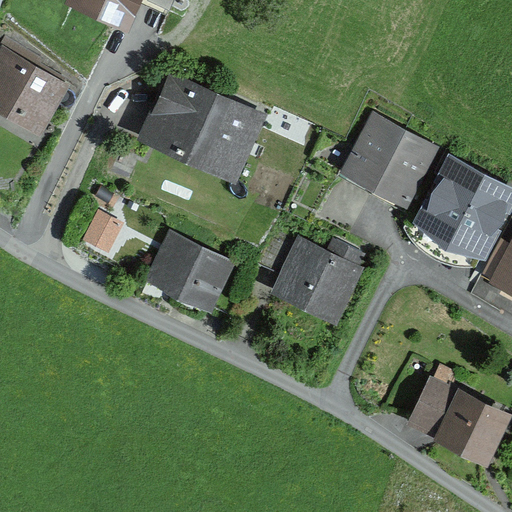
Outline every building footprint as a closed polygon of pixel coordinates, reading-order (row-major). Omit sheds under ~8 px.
[(136,0),(89,0),(127,18),(136,0)] [(58,84),(6,54),(0,65),(0,102),(35,123),(58,84)] [(171,79),(146,133),(183,150),(184,146),(233,169),(257,117),(171,79)] [(376,118),(350,166),(377,181),(403,132),(376,118)] [(430,147),(403,132),(377,181),(403,195),(430,147)] [(511,181),(448,147),(412,211),(485,251),(511,203),(511,181)] [(84,237),(111,250),(127,216),(99,204),(84,237)] [(274,228),(260,256),(289,270),(281,287),(302,297),(305,292),(333,306),(361,251),(336,239),(328,254),(274,228)] [(250,273),(173,236),(155,272),(209,299),(207,303),(230,314),(250,273)] [(511,247),(498,241),(485,265),(511,279),(511,247)] [(439,365),(414,416),(483,449),(501,415),(448,389),(455,373),(439,365)]
